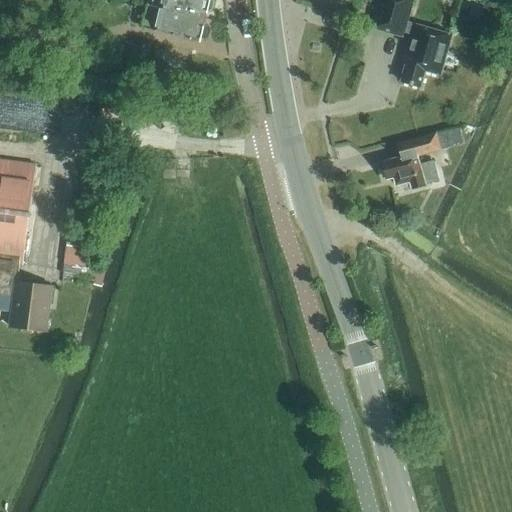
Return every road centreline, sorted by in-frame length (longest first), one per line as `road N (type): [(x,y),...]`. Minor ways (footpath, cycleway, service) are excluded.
road 1 (secondary): [(403,511),(360,352),(299,175),(267,0)]
road 2 (track): [(422,269),(388,242),(313,220)]
road 3 (unclassified): [(257,119),(236,0)]
